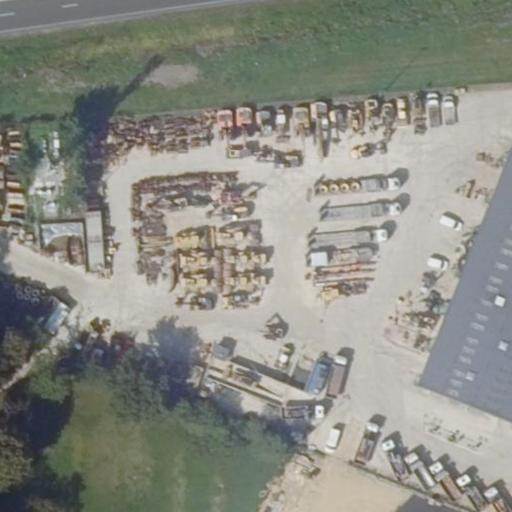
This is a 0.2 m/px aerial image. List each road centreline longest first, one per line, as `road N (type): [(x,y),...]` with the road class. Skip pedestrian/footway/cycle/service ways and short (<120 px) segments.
road 1 (trunk): [(0,67),(511,27)]
road 2 (unknown): [(365,387),(427,202),(486,109)]
road 3 (unknown): [(118,270),(117,148),(286,123)]
road 4 (unknown): [(270,293),(286,123)]
road 5 (unknown): [(365,387),(398,410),(511,444)]
road 6 (unknown): [(270,293),(118,270)]
road 7 (unknown): [(365,387),(315,327),(270,293)]
road 8 (trunk): [(0,17),(127,0)]
road 9 (unknown): [(118,270),(71,265),(0,234)]
